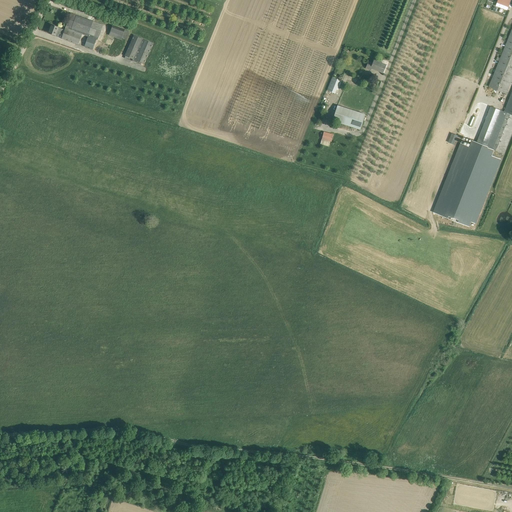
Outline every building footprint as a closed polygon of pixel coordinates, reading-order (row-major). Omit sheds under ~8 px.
[(103,25),(68,12),(67,17),(69,17),(65,30),(51,25),(48,33),(55,35),(55,36),(58,37),(59,34),(62,35),(61,38),(78,44),(82,34),(88,36),(84,47),(93,50),(96,39),(97,40),(103,25)] [(129,31),(125,30),(112,26),(109,35),(121,40),(121,39),(126,40),(129,31)] [(511,29),(500,58),(498,57),(497,60),(499,61),(489,87),(488,89),(493,91),(494,89),(506,94),(511,79),(511,29)] [(144,64),(146,59),(153,43),(134,35),(125,55),(125,56),(124,58),(130,60),(130,58),(133,59),(132,60),(137,62),(137,61),(144,64)] [(383,72),(385,65),(380,63),(374,60),(373,63),(368,62),(366,68),(370,70),(371,68),(383,72)] [(341,81),(332,77),(327,90),(336,94),(341,81)] [(504,154),(511,132),(511,90),(504,111),(502,110),(502,111),(491,107),(477,143),(494,150),(504,154)] [(332,120),(360,129),(365,114),(337,105),(332,120)] [(322,138),(332,142),(334,134),(324,131),(322,138)] [(449,142),(454,144),(458,136),(452,133),(449,142)] [(477,143),(473,140),(470,146),(461,143),(434,212),(470,227),(472,222),(475,223),(501,159),(492,156),(494,150),(477,143)]
